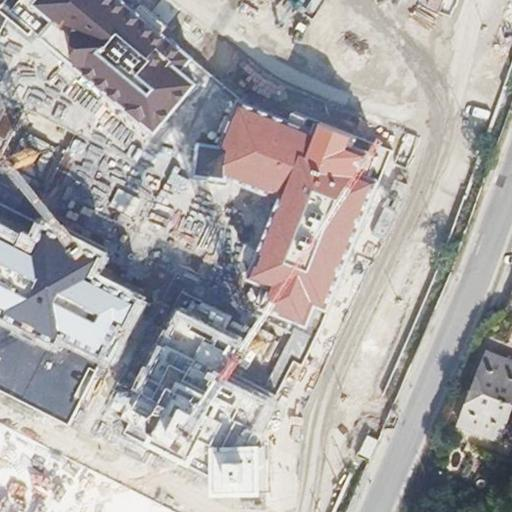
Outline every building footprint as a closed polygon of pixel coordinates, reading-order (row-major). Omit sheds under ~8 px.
[(158,126),(205,68),(121,0),(42,0),(27,18),(158,126)] [(238,0),(378,73),(428,0),(238,0)] [(232,175),(285,195),(304,145),(312,148),(319,131),(243,103),(226,147),(234,147),(232,175)] [(285,195),(255,276),(281,285),(272,308),(310,322),(318,300),(331,305),(377,183),(367,179),(376,156),(355,148),(360,135),(323,121),(319,131),(312,148),(304,145),(285,195)] [(226,147),(203,145),(201,173),(232,175),(234,147),(226,147)] [(0,298),(11,304),(8,311),(63,337),(67,328),(117,352),(141,303),(91,279),(103,252),(52,228),(41,251),(0,230),(0,298)] [(511,464),(511,283),(431,487),(493,511),(511,464)] [(121,431),(221,479),(220,442),(235,441),(246,419),(257,424),(273,392),(236,374),(253,338),(182,304),(121,431)] [(235,441),(220,442),(221,479),(221,494),(270,493),(269,441),(235,441)]
